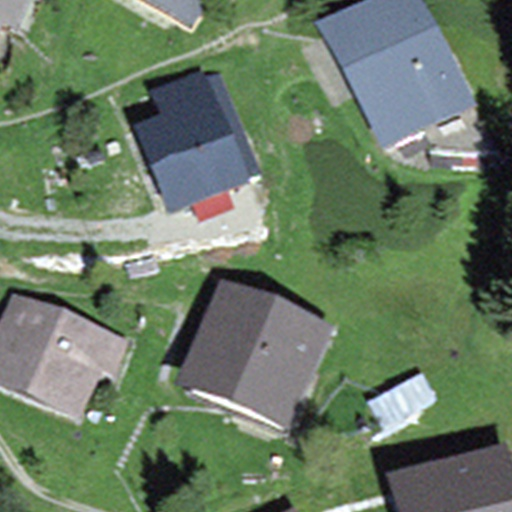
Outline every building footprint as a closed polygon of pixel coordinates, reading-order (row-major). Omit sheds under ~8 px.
[(0,0),(0,31),(11,36),(25,0),(0,0)] [(152,0),(186,20),(196,0),(201,0),(219,9),(223,0),(152,0)] [(340,38),(395,140),(457,106),(403,5),(340,38)] [(152,142),(180,210),(239,186),(198,87),(165,101),(178,131),(152,142)] [(231,309),(198,390),(280,423),(313,343),(231,309)] [(22,319),(0,371),(0,377),(74,408),(82,391),(95,396),(99,387),(85,381),(95,357),(115,365),(122,350),(100,341),(97,350),(22,319)] [(506,511),(495,474),(409,499),(413,511),(506,511)]
